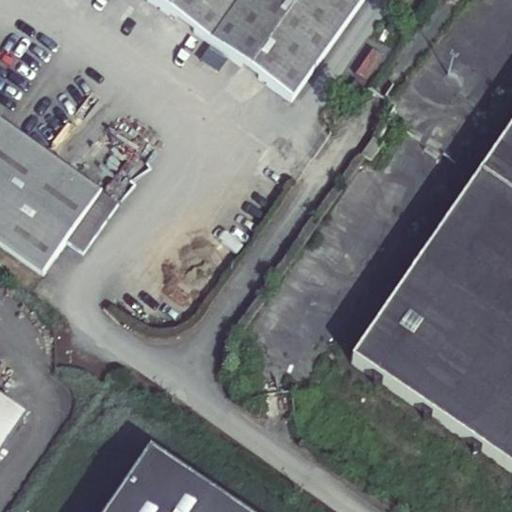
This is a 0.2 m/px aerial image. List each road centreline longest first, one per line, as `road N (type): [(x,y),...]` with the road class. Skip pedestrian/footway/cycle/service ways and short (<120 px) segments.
road 1 (unclassified): [(360,511),(176,382)]
road 2 (unknown): [(208,116),(307,72),(368,0)]
